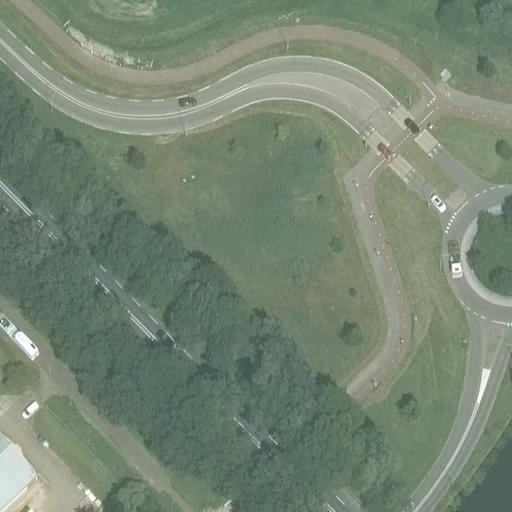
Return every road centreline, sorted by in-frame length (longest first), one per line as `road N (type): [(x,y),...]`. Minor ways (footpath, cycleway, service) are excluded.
road 1 (primary): [(324,511),(0,185)]
road 2 (tertiary): [(498,198),(458,174),(368,85),(324,65),(267,67),(195,109)]
road 3 (tertiary): [(195,109),(274,92),(328,102),(461,226)]
road 4 (unclassified): [(164,485),(0,310)]
road 5 (tertiary): [(415,511),(472,418),(494,309)]
road 6 (tertiary): [(195,109),(156,117),(96,110),(45,83),(0,42)]
